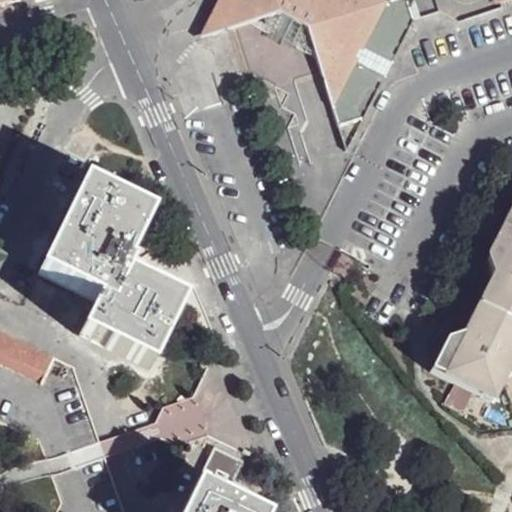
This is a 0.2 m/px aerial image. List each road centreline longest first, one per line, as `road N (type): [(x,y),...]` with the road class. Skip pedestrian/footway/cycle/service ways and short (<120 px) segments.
road 1 (tertiary): [(327,511),(266,349),(118,15)]
road 2 (unknown): [(134,511),(88,366),(0,314)]
road 3 (unknown): [(247,307),(303,274),(315,257),(260,111)]
road 4 (unknown): [(0,388),(42,418),(66,511)]
road 5 (residential): [(0,43),(118,15)]
